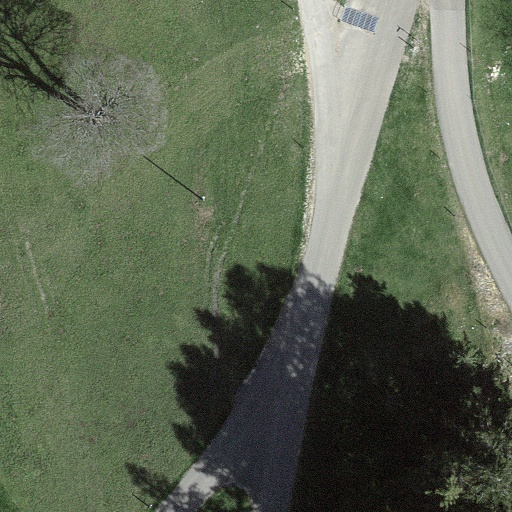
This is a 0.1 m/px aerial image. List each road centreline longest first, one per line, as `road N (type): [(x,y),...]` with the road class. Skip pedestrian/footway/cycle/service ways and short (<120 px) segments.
road 1 (unclassified): [(443,0),(490,305),(511,322)]
road 2 (track): [(355,131),(322,0)]
